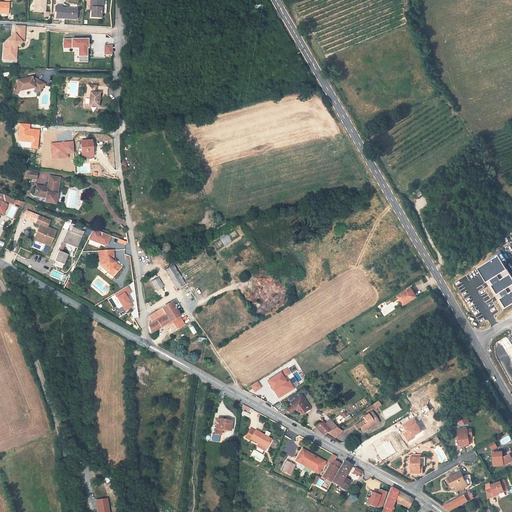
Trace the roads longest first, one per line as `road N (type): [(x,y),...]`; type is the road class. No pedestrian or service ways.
road 1 (secondary): [(478,345),(274,0)]
road 2 (residential): [(117,0),(115,127),(146,344)]
road 3 (tertiary): [(146,344),(412,492)]
road 4 (track): [(0,280),(58,423),(73,511)]
road 5 (tertiary): [(0,262),(146,344)]
